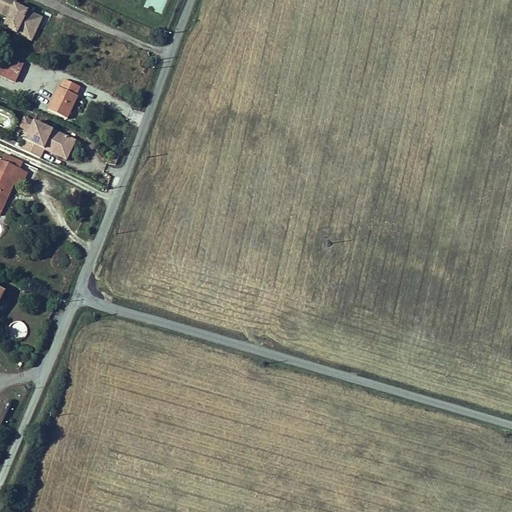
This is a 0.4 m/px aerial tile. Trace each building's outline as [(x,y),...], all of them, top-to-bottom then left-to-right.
[(0,0),(0,14),(3,16),(0,22),(0,27),(25,39),(36,16),(22,10),(9,4),(10,1),(10,0),(0,0)] [(146,0),(144,8),(163,14),(167,0),(146,0)] [(22,10),(23,7),(10,1),(9,4),(22,10)] [(0,67),(6,70),(14,54),(0,47),(0,67)] [(48,76),(38,99),(58,107),(67,87),(65,85),(70,75),(54,69),(50,77),(48,76)] [(64,127),(27,109),(13,137),(19,140),(33,147),(37,138),(55,146),(64,127)] [(14,149),(0,142),(0,150),(11,156),(14,149)] [(0,180),(11,156),(0,150),(0,180)] [(12,326),(15,338),(24,336),(22,324),(12,326)]
